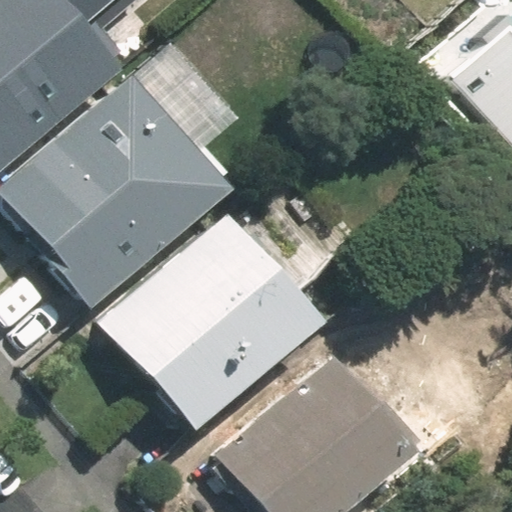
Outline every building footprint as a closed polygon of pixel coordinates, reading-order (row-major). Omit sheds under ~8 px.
[(0,0),(0,155),(104,70),(69,27),(101,0),(0,0)] [(511,24),(448,80),(511,153),(511,24)] [(148,44),(0,172),(0,229),(62,315),(203,193),(192,180),(206,168),(184,142),(226,105),(172,43),(158,55),(148,44)] [(202,217),(72,328),(166,438),(299,323),(278,299),(348,239),(289,170),(216,233),(202,217)] [(277,387),(193,456),(238,511),(345,511),(355,504),(345,492),(437,417),(366,330),(316,371),(297,348),(266,374),(277,387)]
